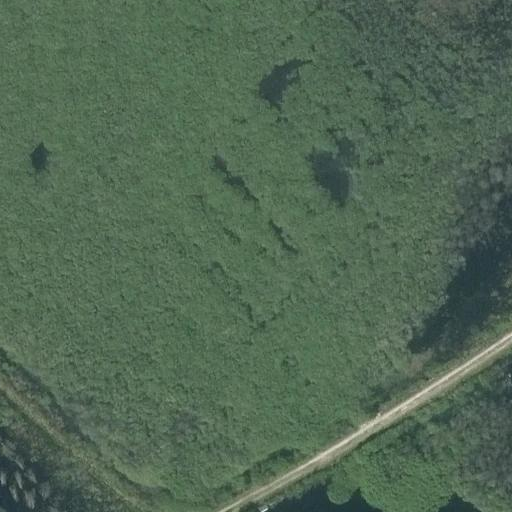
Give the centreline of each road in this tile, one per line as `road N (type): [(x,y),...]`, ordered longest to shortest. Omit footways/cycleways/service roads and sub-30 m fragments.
road 1 (track): [(229,511),(511,339)]
road 2 (track): [(149,511),(0,384)]
